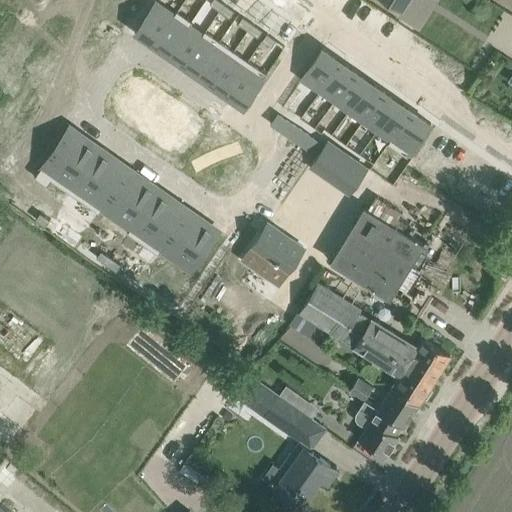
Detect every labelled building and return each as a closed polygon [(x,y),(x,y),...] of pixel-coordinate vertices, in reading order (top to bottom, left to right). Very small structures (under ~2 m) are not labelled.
[(390,0),(404,8),(409,0),(390,0)] [(155,43),(178,10),(177,10),(175,14),(157,1),(135,31),(137,32),(137,31),(155,43)] [(493,7),(484,23),(497,31),(506,14),(493,7)] [(169,53),(192,20),(178,10),(155,43),(169,53)] [(183,63),(206,30),(205,29),(202,33),(190,24),(193,21),(192,20),(169,53),(183,63)] [(197,73),(220,40),(206,30),(183,63),(197,73)] [(211,82),(234,49),(220,40),(197,73),(211,82)] [(321,90),(341,61),(324,49),(325,48),(323,47),(311,65),(302,77),(321,90)] [(225,92),(248,59),(234,49),(211,82),(225,92)] [(243,106),(267,72),(248,59),(225,92),(242,104),(242,105),(243,106)] [(335,100),(355,71),(341,61),(321,90),(335,100)] [(349,110),(369,80),(355,71),(335,100),(349,110)] [(363,119),(383,90),(369,80),(349,110),(363,119)] [(377,129),(397,99),(383,90),(363,119),(377,129)] [(389,143),(412,110),(397,99),(377,129),(391,139),(388,143),(389,143)] [(408,156),(431,121),(429,120),(429,121),(412,110),(389,143),(408,156)] [(89,163),(100,146),(89,138),(70,125),(35,176),(47,184),(52,179),(69,191),(89,163)] [(328,139),(313,161),(352,188),(367,167),(328,139)] [(99,211),(130,167),(112,154),(100,146),(89,163),(69,191),(99,211)] [(148,204),(159,187),(148,180),(130,167),(99,211),(100,212),(103,208),(131,227),(128,231),(128,232),(148,204)] [(158,252),(189,208),(171,195),(159,187),(148,204),(128,232),(158,252)] [(364,206),(331,260),(390,296),(423,242),(403,230),(407,223),(372,201),(368,208),(364,206)] [(189,208),(158,252),(159,253),(162,249),(191,270),(208,245),(219,229),(207,220),(189,208)] [(261,232),(243,259),(254,266),(256,264),(270,274),(277,263),(288,271),(304,246),(273,225),(266,235),(261,232)] [(360,310),(361,308),(317,281),(298,310),(319,322),(343,337),(360,310)] [(310,337),(319,322),(298,310),(289,324),(310,337)] [(404,356),(436,377),(451,355),(423,337),(418,346),(372,316),(363,331),(394,351),(392,353),(402,360),(404,356)] [(164,386),(189,358),(151,324),(126,352),(164,386)] [(431,386),(436,377),(404,356),(402,360),(392,353),(394,351),(363,331),(354,345),(399,374),(391,385),(392,385),(419,404),(423,397),(427,397),(432,389),(431,386)] [(359,375),(350,388),(365,398),(374,386),(359,375)] [(279,395),(293,405),(301,395),(286,384),(279,395)] [(405,425),(419,404),(392,385),(378,407),(405,425)] [(279,395),(264,415),(291,435),(292,434),(299,439),(306,445),(305,446),(311,450),(327,429),(293,405),(279,395)] [(405,425),(378,407),(365,399),(356,413),(355,417),(358,421),(366,427),(359,438),(386,455),(399,435),(396,433),(402,424),(405,426),(405,425)] [(65,511),(104,511),(125,475),(54,434),(23,488),(65,511)] [(337,469),(311,450),(305,446),(276,487),(301,504),(320,477),(327,483),(337,469)] [(203,474),(191,466),(186,462),(180,470),(214,494),(223,481),(209,472),(207,475),(204,473),(203,474)]
